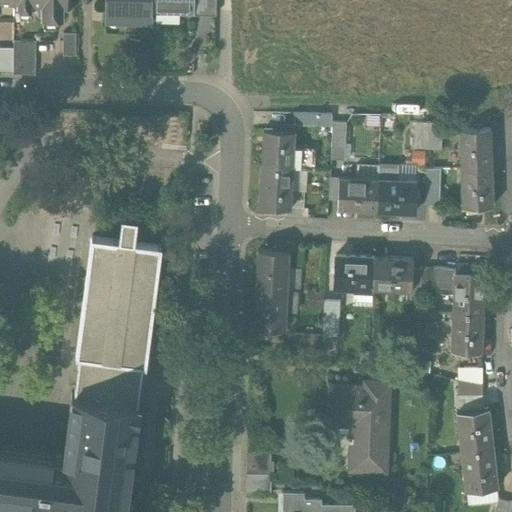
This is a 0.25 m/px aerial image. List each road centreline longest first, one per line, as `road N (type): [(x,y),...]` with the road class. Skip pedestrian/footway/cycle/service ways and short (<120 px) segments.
road 1 (residential): [(511,241),(228,229)]
road 2 (residential): [(228,229),(221,511)]
road 3 (track): [(449,106),(226,108)]
road 4 (residential): [(204,95),(0,93)]
road 5 (residential): [(511,420),(505,373),(511,247)]
road 6 (residential): [(204,95),(226,108),(232,127),(228,229)]
